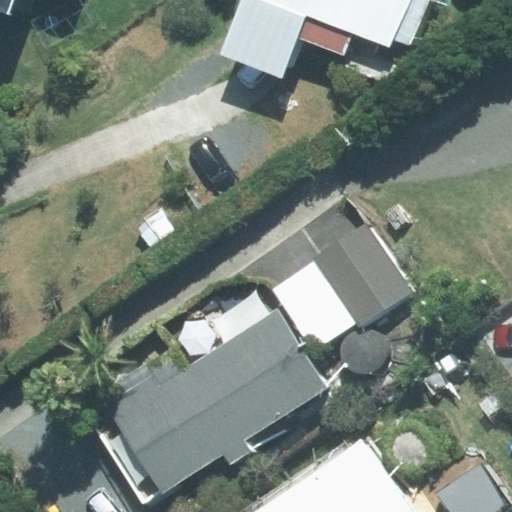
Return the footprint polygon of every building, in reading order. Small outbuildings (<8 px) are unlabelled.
[(270,0),(313,17),(309,26),(352,45),(362,21),(400,35),(402,29),(415,34),(429,0),(270,0)] [(182,230),(161,204),(138,223),(159,248),(182,230)] [(335,274),(344,286),(302,316),(322,345),(361,316),(366,323),(417,286),(369,220),(312,260),(328,280),(335,274)] [(154,356),(161,365),(96,409),(152,494),(233,441),(239,451),(260,437),(253,426),(329,376),(281,302),(191,361),(179,341),(154,356)] [(511,424),(505,414),(477,435),(501,465),(511,456),(511,424)] [(441,511),(426,489),(419,494),(401,464),(380,479),(356,441),(245,511),(441,511)]
